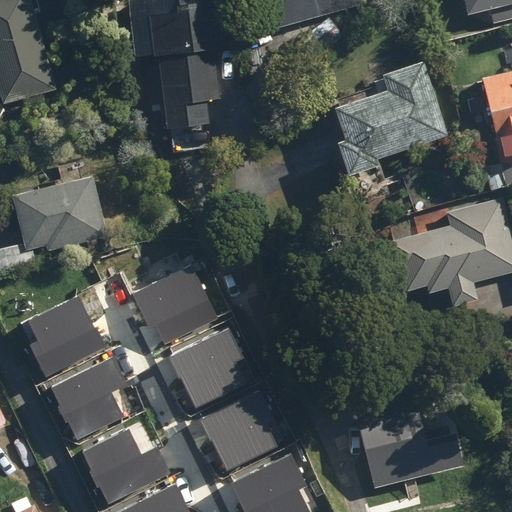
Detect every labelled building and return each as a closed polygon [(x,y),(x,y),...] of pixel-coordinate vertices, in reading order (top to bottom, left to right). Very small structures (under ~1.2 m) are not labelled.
[(30,0),(0,0),(0,94),(4,106),(58,89),(30,0)] [(242,97),(224,0),(144,0),(147,13),(124,17),(132,59),(153,55),(155,66),(143,68),(151,112),(165,110),(173,156),(212,149),(207,126),(214,125),(210,103),(242,97)] [(364,0),(259,0),(269,32),(365,3),(364,0)] [(511,0),(460,0),(464,16),(490,10),(493,24),(511,19),(511,0)] [(385,92),(332,109),(345,151),(336,154),(343,178),(377,167),(375,159),(445,136),(421,62),(380,76),(385,92)] [(511,70),(480,78),(502,165),(511,162),(511,70)] [(89,176),(9,197),(23,250),(45,244),(47,252),(105,236),(89,176)] [(450,224),(384,242),(398,294),(427,286),(429,295),(447,291),(452,307),(479,300),(474,283),(511,272),(511,259),(505,232),(511,231),(502,198),(447,213),(450,224)] [(13,244),(0,248),(0,268),(3,277),(37,267),(33,255),(17,259),(13,244)] [(115,337),(79,354),(96,390),(132,373),(115,337)] [(118,462),(86,404),(54,421),(104,511),(198,511),(158,440),(118,462)] [(413,404),(356,419),(374,490),(465,467),(457,436),(423,445),(413,404)] [(277,428),(208,461),(231,511),(244,511),(275,497),(280,509),(309,495),(277,428)]
